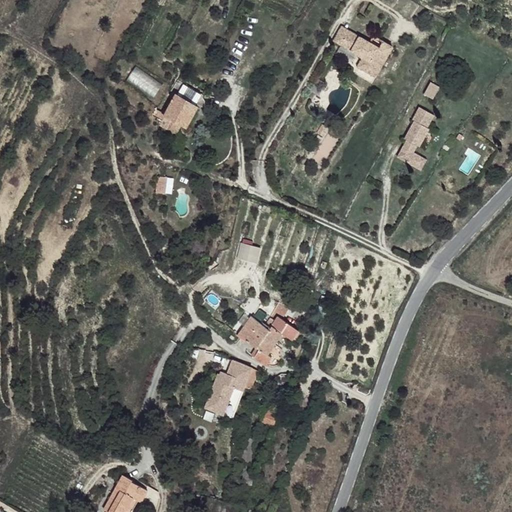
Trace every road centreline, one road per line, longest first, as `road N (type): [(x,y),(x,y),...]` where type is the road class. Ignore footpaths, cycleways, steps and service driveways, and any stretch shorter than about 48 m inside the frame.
road 1 (track): [(0,29),(96,95),(123,195),(160,273),(185,297),(197,325),(237,350)]
road 2 (tertiary): [(431,274),(394,349),(335,511)]
road 3 (residential): [(242,187),(431,274)]
road 4 (tertiary): [(511,183),(431,274)]
